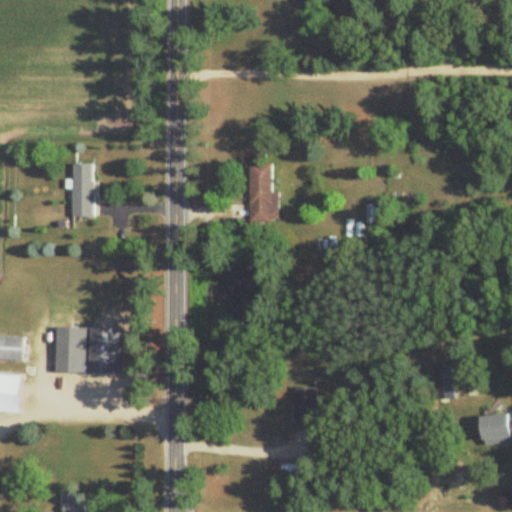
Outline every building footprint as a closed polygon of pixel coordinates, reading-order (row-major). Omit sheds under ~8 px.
[(251,223),(279,223),(279,194),(273,194),(273,163),(251,163),(251,223)] [(95,218),(95,164),(73,164),(73,218),(95,218)] [(384,207),(369,207),(369,224),(384,224),(384,207)] [(121,375),(122,330),(58,328),(57,374),(121,375)] [(25,338),(0,337),(0,361),(25,362),(25,338)] [(23,376),(0,375),(0,413),(21,414),(23,376)] [(316,388),(295,388),(295,421),(316,421),(316,388)] [(511,415),(483,418),(486,447),(511,444),(511,415)] [(85,511),(85,509),(75,509),(75,492),(63,492),(62,511),(85,511)]
